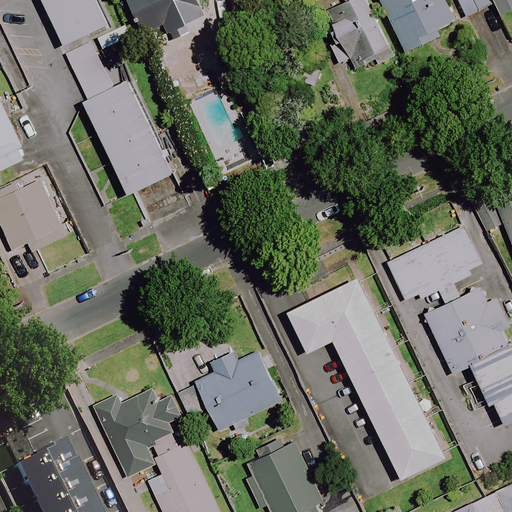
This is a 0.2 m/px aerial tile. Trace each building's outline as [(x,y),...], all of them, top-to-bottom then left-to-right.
[(114,22),(103,0),(49,0),(71,43),(114,22)] [(213,13),(206,0),(138,0),(151,29),(170,20),(175,31),(213,13)] [(343,0),(345,4),(330,11),(333,18),(330,20),(353,72),(371,64),(368,58),(389,48),(366,0),(343,0)] [(380,0),(406,53),(439,37),(436,30),(455,21),(444,0),(380,0)] [(487,0),(456,0),(465,18),(490,6),(487,0)] [(511,0),(492,0),(500,16),(511,10),(511,0)] [(95,51),(68,62),(86,100),(132,193),(173,174),(130,82),(113,90),(95,51)] [(0,171),(1,171),(6,182),(27,172),(23,161),(27,159),(0,100),(0,171)] [(66,237),(42,179),(17,190),(15,185),(0,191),(0,219),(13,250),(44,237),(47,245),(66,237)] [(511,200),(498,206),(511,246),(511,200)] [(459,297),(453,284),(471,275),(469,271),(482,265),(464,226),(386,262),(404,301),(417,295),(419,299),(438,290),(445,304),(424,313),(452,374),(471,366),(489,404),(494,402),(504,424),(511,420),(511,340),(507,343),(501,330),(510,326),(496,298),(487,302),(480,287),(459,297)] [(446,457),(358,277),(287,312),(308,353),(334,340),(401,478),(446,457)] [(281,400),(257,350),(237,359),(233,351),(211,362),(215,370),(195,380),(220,430),(281,400)] [(160,399),(155,386),(127,397),(126,394),(97,406),(126,478),(155,466),(147,445),(175,434),(170,422),(182,417),(172,394),(160,399)] [(322,511),(285,433),(241,454),(251,475),(244,478),(259,508),(265,505),(268,511),(322,511)] [(87,511),(54,443),(8,465),(30,511),(87,511)] [(161,511),(218,511),(187,443),(156,457),(163,473),(147,480),(161,511)] [(511,511),(511,481),(448,511),(511,511)]
